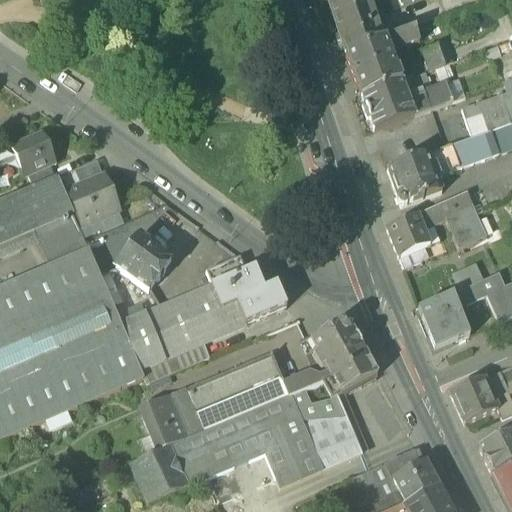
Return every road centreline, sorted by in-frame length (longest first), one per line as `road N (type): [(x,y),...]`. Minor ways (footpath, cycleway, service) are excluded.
road 1 (residential): [(379,303),(363,307),(292,278),(0,59)]
road 2 (secondary): [(281,0),(379,303)]
road 3 (secondary): [(482,511),(416,384)]
